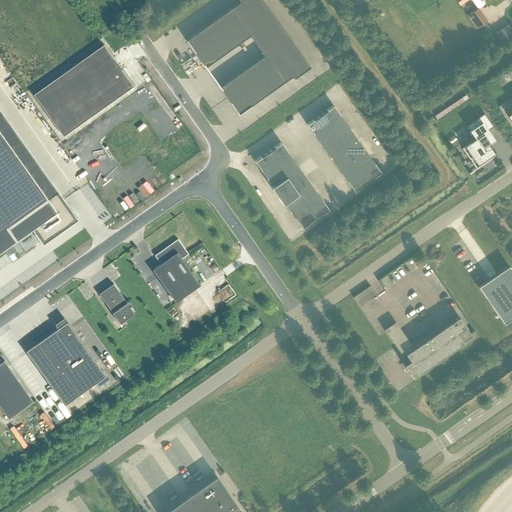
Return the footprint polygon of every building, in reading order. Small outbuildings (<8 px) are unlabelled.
[(0,0),(0,27),(39,0),(0,0)] [(185,40),(204,67),(249,35),(263,55),(219,87),(238,114),(291,76),(293,78),(309,67),(261,0),(237,0),(239,2),(185,40)] [(476,28),(487,21),(478,8),(467,15),(476,28)] [(63,135),(133,86),(103,44),(33,93),(63,135)] [(138,132),(102,157),(126,191),(182,151),(146,101),(126,115),(138,132)] [(313,120),(306,124),(354,191),(360,187),(360,186),(373,176),(374,177),(380,172),(333,106),(326,110),(327,111),(313,120)] [(483,113),(465,126),(474,138),(461,147),(475,167),(468,172),(468,173),(494,155),(487,144),(493,140),(487,130),(492,126),(483,113)] [(0,133),(0,248),(33,226),(42,238),(72,217),(53,191),(45,197),(0,133)] [(328,209),(281,143),(254,161),(301,228),(328,209)] [(175,302),(188,293),(200,284),(182,258),(188,254),(178,239),(155,255),(160,263),(152,269),(175,302)] [(477,286),(503,323),(511,316),(511,271),(507,265),(477,286)] [(114,284),(99,294),(119,322),(133,312),(114,284)] [(82,341),(64,316),(54,323),(58,328),(26,350),(64,404),(105,375),(81,342),(82,341)] [(451,322),(448,319),(412,344),(396,322),(385,329),(403,356),(405,354),(410,361),(408,363),(409,364),(406,366),(409,371),(412,369),(415,373),(418,370),(420,372),(472,336),(471,333),(459,316),(451,322)] [(0,406),(8,418),(33,401),(4,360),(0,362),(0,406)] [(13,434),(18,443),(22,440),(17,432),(13,434)] [(215,476),(164,511),(234,511),(238,509),(215,476)]
